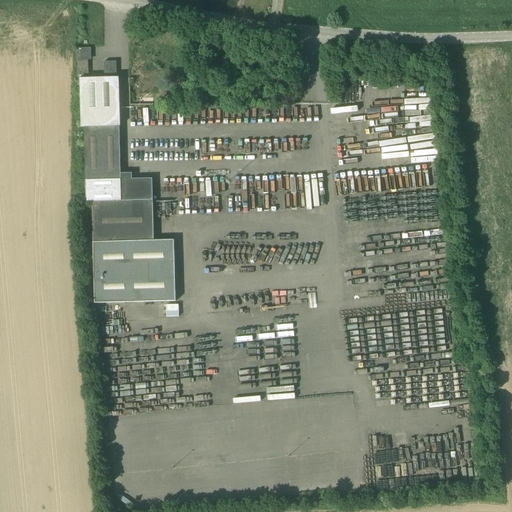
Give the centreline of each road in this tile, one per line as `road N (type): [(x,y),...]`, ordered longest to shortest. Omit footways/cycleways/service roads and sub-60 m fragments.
road 1 (unclassified): [(511,36),(354,36),(255,26),(139,0)]
road 2 (unknown): [(117,0),(124,167)]
